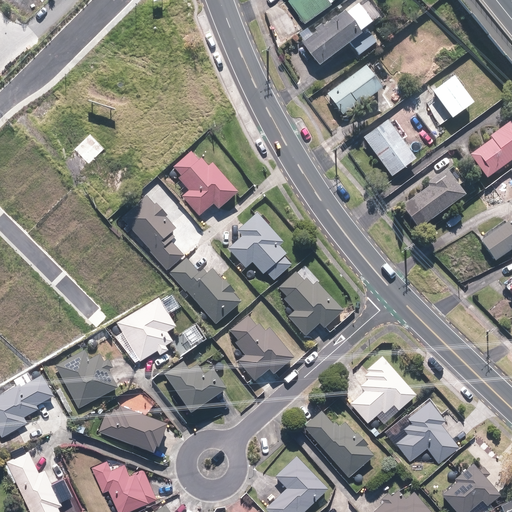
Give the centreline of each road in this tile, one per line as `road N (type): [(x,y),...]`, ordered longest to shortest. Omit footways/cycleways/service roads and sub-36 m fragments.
road 1 (secondary): [(396,295),(306,180),(219,0)]
road 2 (residential): [(228,446),(396,295)]
road 3 (secondary): [(511,403),(396,295)]
road 4 (unknown): [(111,0),(0,105)]
road 5 (unknown): [(0,219),(93,313)]
